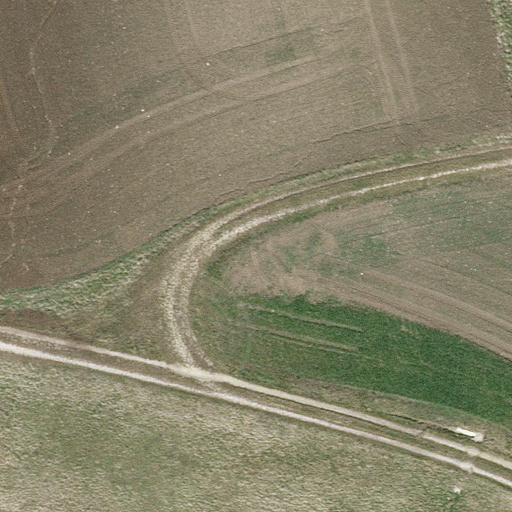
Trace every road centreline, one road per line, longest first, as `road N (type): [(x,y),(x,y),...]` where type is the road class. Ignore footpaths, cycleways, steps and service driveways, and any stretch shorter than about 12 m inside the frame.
road 1 (track): [(511,479),(185,380),(0,344)]
road 2 (track): [(511,166),(416,175),(243,229),(192,278),(221,391)]
